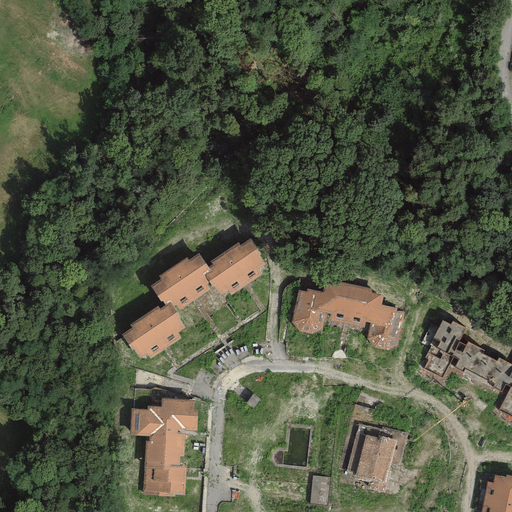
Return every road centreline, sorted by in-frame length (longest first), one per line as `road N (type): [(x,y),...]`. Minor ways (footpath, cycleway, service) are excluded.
road 1 (residential): [(511,168),(472,0)]
road 2 (residential): [(214,511),(223,395),(243,372),(267,369)]
